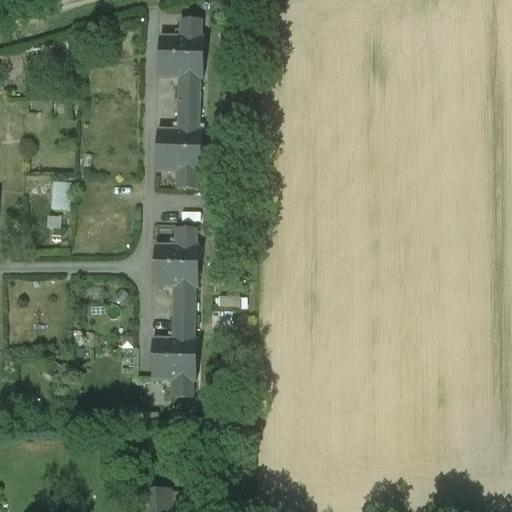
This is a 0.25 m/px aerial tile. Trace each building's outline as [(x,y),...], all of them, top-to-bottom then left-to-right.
[(204,23),(181,23),(181,40),(162,39),(162,59),(205,60),(206,40),(203,40),(204,23)] [(205,60),(162,59),(161,80),(180,80),(180,107),(202,107),(202,81),(205,81),(205,60)] [(202,107),(180,107),(179,133),(160,132),(159,153),(203,155),(203,133),(201,133),(202,107)] [(203,155),(159,153),(158,173),(178,173),(178,190),(199,191),(200,174),(202,174),(203,155)] [(74,213),(75,185),(56,184),(55,212),(74,213)] [(196,231),(176,231),(176,249),(155,249),(155,268),(199,268),(200,249),(196,249),(196,231)] [(199,268),(155,268),(155,290),(174,290),(174,315),(195,315),(195,290),(199,290),(199,268)] [(195,315),(174,315),(174,340),(153,340),(153,361),(197,361),(197,341),(195,341),(195,315)] [(197,361),(153,361),(153,384),(173,384),(173,401),(195,401),(195,384),(197,384),(197,361)] [(170,493),(144,494),(144,510),(171,508),(170,493)]
